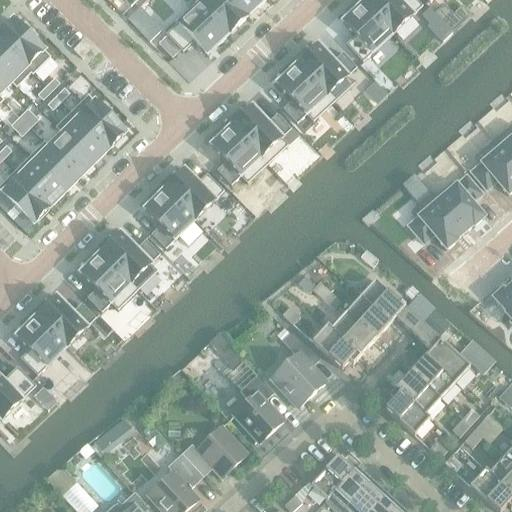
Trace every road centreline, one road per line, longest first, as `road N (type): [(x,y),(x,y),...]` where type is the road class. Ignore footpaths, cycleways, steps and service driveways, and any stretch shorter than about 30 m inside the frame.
road 1 (residential): [(185,124),(21,287)]
road 2 (residential): [(319,0),(185,124)]
road 3 (residential): [(60,0),(185,124)]
road 4 (residential): [(442,511),(339,415)]
road 5 (residential): [(339,415),(241,511)]
